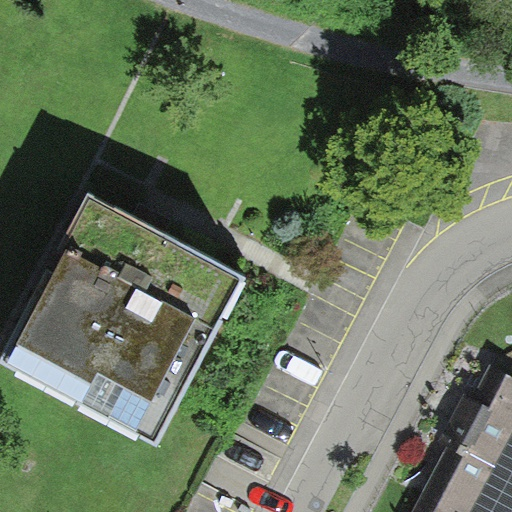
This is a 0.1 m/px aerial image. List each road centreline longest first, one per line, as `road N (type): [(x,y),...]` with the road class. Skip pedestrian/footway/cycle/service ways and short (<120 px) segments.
road 1 (residential): [(511,221),(459,250),(416,289),(357,370),(286,511)]
road 2 (track): [(511,77),(164,0)]
